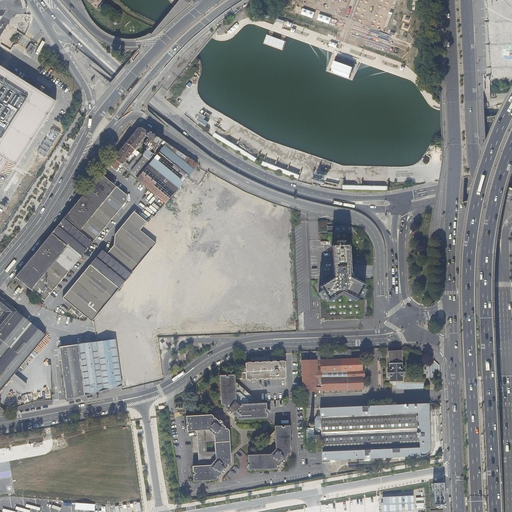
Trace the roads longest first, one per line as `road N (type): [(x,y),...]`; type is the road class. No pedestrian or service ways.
road 1 (secondary): [(18,249),(118,120),(143,118),(266,192),(361,218),(380,246),(383,298),(393,308)]
road 2 (motorway): [(511,107),(471,237),(477,511)]
road 3 (motorway): [(495,511),(486,265),(511,148)]
road 4 (primary): [(448,0),(451,306)]
road 5 (secondary): [(117,73),(224,158),(335,200)]
road 6 (primary): [(167,390),(226,353),(253,346),(408,336)]
road 7 (unclassified): [(214,509),(456,463)]
road 8 (primary): [(477,177),(466,0)]
road 9 (primary): [(407,321),(250,339)]
road 10 (primary): [(0,427),(142,400)]
road 11 (primary): [(139,393),(0,419)]
road 12 (secondary): [(88,130),(18,249)]
road 13 (primary): [(511,502),(504,366)]
road 14 (secondary): [(172,33),(88,130)]
road 15 (secondary): [(172,33),(115,41),(65,0)]
